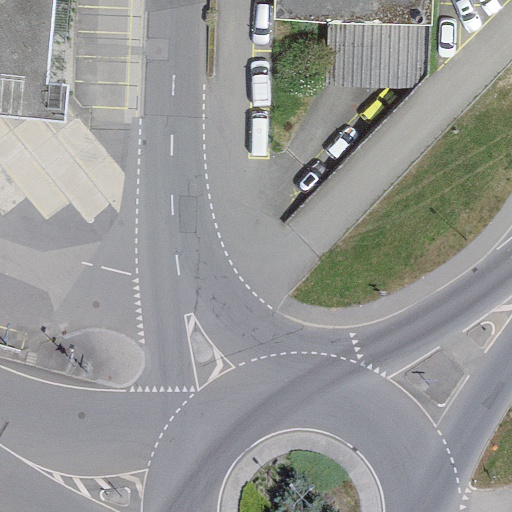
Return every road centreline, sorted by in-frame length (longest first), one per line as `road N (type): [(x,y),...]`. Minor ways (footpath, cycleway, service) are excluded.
road 1 (residential): [(248,394),(204,254),(189,128),(192,0)]
road 2 (secondary): [(511,319),(351,394)]
road 3 (secondary): [(422,477),(511,341)]
road 4 (secondary): [(248,394),(197,434),(181,463),(172,511)]
